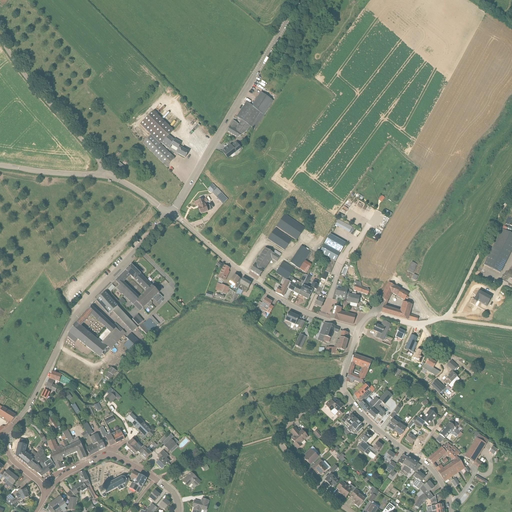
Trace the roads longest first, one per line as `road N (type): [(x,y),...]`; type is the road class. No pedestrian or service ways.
road 1 (unclassified): [(45,494),(10,457),(6,431),(76,313),(170,212)]
road 2 (tertiary): [(170,212),(298,0)]
road 3 (residential): [(355,332),(286,303),(181,220)]
road 4 (residential): [(332,389),(284,425),(280,441),(350,511)]
road 5 (unclassified): [(101,175),(97,157),(0,37)]
road 6 (unclassified): [(45,494),(64,474),(108,454),(155,478)]
road 7 (track): [(511,195),(452,307)]
